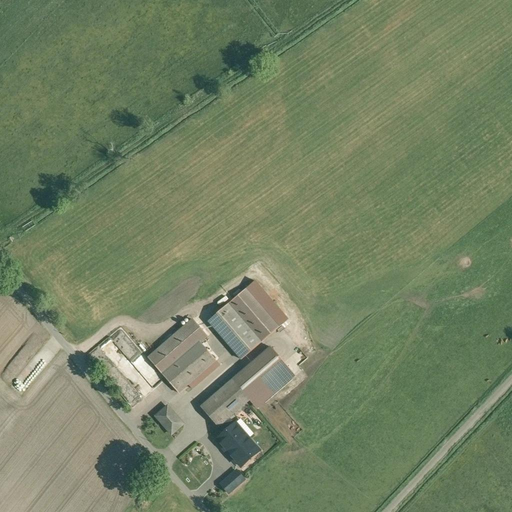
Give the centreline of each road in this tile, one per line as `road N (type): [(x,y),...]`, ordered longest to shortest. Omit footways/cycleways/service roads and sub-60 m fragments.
road 1 (unclassified): [(203,511),(0,266)]
road 2 (unclassified): [(511,382),(390,511)]
